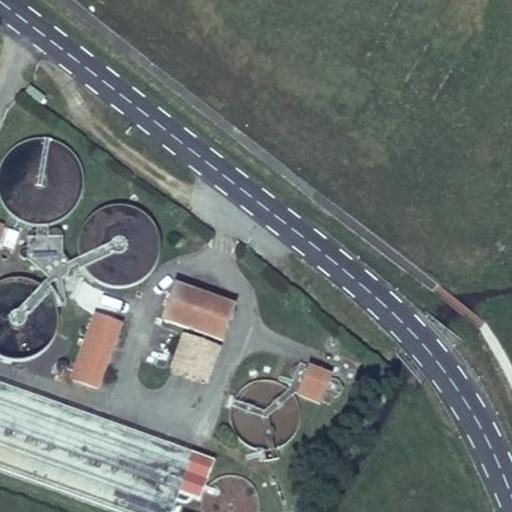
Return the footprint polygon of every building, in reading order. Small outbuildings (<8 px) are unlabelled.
[(45,99),(29,87),(24,96),(39,107),(45,99)] [(65,139),(23,148),(25,158),(2,163),(9,199),(75,185),(65,139)] [(97,254),(89,281),(142,298),(162,234),(116,220),(104,256),(97,254)] [(61,257),(61,239),(26,239),(26,257),(61,257)] [(231,315),(173,295),(163,321),(222,342),(231,315)] [(60,305),(30,299),(29,304),(0,298),(0,333),(53,344),(60,305)] [(126,326),(92,314),(69,379),(103,391),(126,326)] [(171,371),(206,384),(219,349),(184,336),(171,371)] [(330,378),(315,372),(307,393),(322,400),(330,378)] [(214,461),(0,385),(0,470),(115,511),(172,511),(179,493),(201,501),(214,461)] [(279,460),(277,450),(276,450),(272,451),(267,452),(263,452),(265,462),(279,460)]
